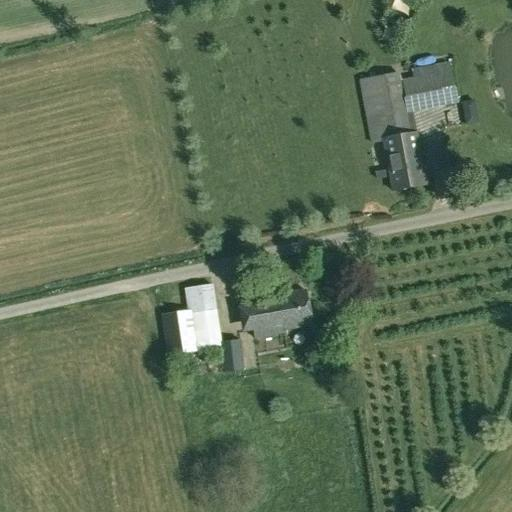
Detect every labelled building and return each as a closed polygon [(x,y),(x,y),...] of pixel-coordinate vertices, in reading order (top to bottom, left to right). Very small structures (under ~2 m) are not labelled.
[(412,70),(417,98),(426,96),(429,110),(442,107),(439,94),(453,91),(448,63),(412,70)] [(401,83),(399,73),(359,81),(371,144),(383,142),(383,141),(411,135),(407,113),(401,83)] [(474,101),(460,103),(464,125),(478,123),(474,101)] [(383,141),(383,142),(392,191),(425,185),(415,134),(411,135),(383,141)] [(187,289),(190,311),(194,310),(194,314),(213,311),(216,311),(213,285),(187,289)] [(243,309),(247,333),(253,331),(254,339),(285,333),(284,329),(311,324),(305,292),(281,296),(280,292),(247,298),(249,308),(243,309)] [(194,310),(190,311),(180,312),(161,315),(167,356),(212,351),(219,350),(218,343),(213,311),(194,314),(194,310)] [(219,343),(218,343),(219,350),(222,373),(223,372),(243,370),(244,370),(240,340),(219,343)]
